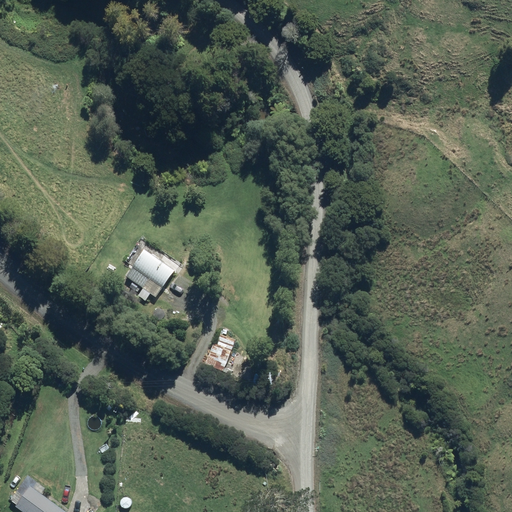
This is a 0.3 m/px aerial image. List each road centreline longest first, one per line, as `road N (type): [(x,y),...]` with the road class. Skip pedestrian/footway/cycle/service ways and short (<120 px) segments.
road 1 (tertiary): [(299,436),(315,188),(305,128),(289,79),(221,0)]
road 2 (unclassified): [(0,264),(150,376),(299,436)]
